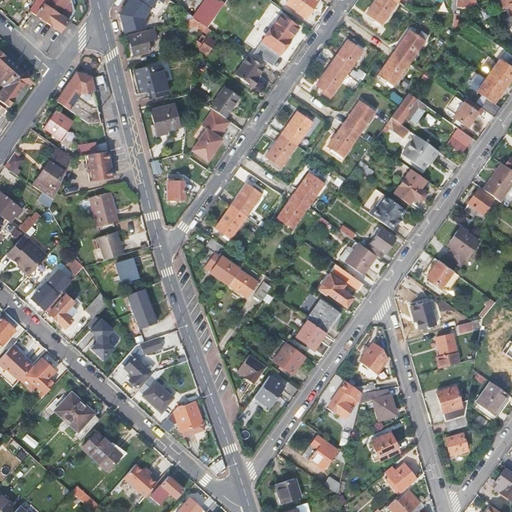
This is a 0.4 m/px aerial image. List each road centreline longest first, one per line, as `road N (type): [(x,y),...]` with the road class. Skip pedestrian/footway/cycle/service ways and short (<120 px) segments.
road 1 (unclassified): [(250,509),(205,480),(0,294)]
road 2 (unclassified): [(160,245),(176,239),(344,0)]
road 3 (secondary): [(239,475),(160,245)]
road 4 (secondary): [(160,245),(100,10)]
road 5 (unclassified): [(377,295),(511,108)]
road 6 (unclassified): [(239,475),(256,467),(377,295)]
road 7 (residential): [(377,295),(444,506)]
